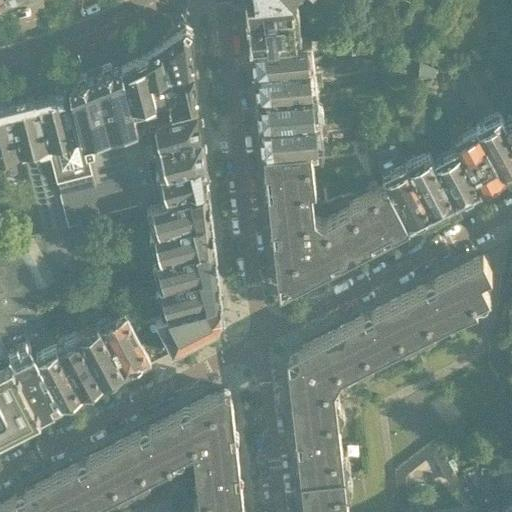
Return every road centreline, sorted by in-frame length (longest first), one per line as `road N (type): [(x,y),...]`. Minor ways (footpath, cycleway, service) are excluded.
road 1 (residential): [(220,0),(260,339)]
road 2 (residential): [(260,339),(0,472)]
road 3 (residential): [(260,339),(511,202)]
road 4 (residential): [(279,511),(260,339)]
road 5 (residential): [(0,44),(122,0)]
